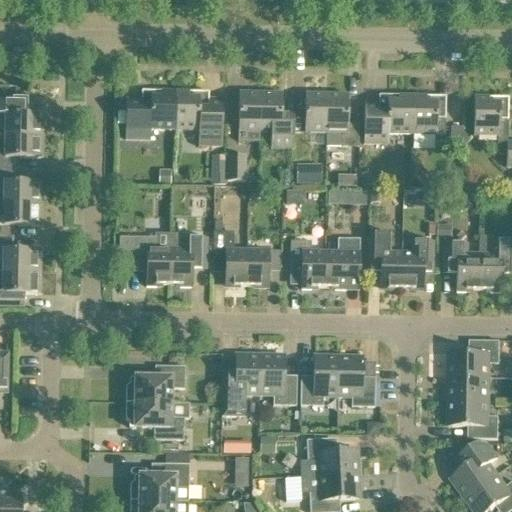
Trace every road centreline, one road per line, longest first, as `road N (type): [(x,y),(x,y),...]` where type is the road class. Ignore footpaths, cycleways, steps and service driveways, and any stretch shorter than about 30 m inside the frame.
road 1 (unclassified): [(96,36),(511,44)]
road 2 (residential): [(409,327),(91,319)]
road 3 (residential): [(91,319),(96,36)]
road 4 (residential): [(422,511),(404,471),(409,327)]
road 5 (residential): [(43,447),(50,325)]
